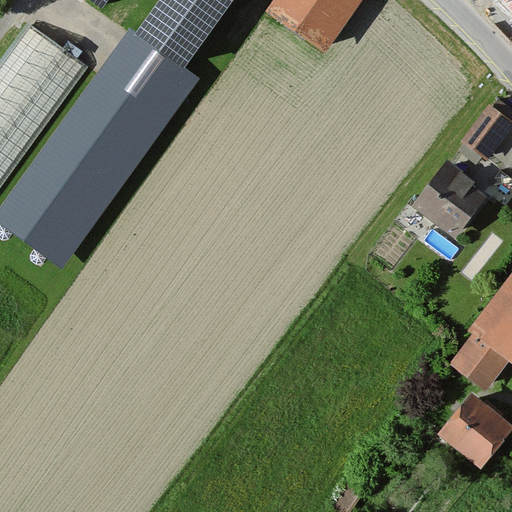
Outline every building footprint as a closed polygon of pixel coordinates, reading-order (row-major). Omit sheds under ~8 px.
[(117,0),(91,0),(109,12),(117,0)] [(241,0),(170,0),(143,38),(189,72),(241,0)] [(366,0),(281,0),(270,18),(329,57),(366,0)] [(511,0),(495,0),(511,17),(511,0)] [(0,179),(82,65),(33,30),(0,76),(0,179)] [(511,127),(511,121),(492,106),(465,141),(488,159),(511,127)] [(489,201),(448,167),(417,204),(458,238),(489,201)] [(511,282),(450,367),(485,393),(505,366),(511,371),(511,282)] [(511,433),(511,432),(471,401),(440,441),(481,473),(511,433)]
